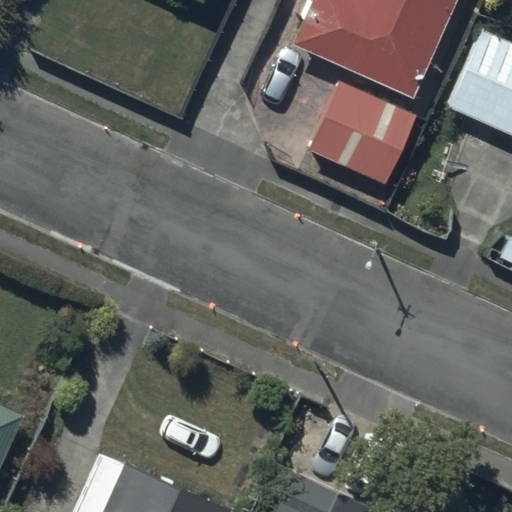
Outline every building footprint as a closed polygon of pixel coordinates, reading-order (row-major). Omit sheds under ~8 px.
[(302,0),(290,29),(411,83),(448,0),(302,0)] [(511,30),(478,16),(445,96),(511,124),(511,30)] [(416,104),(335,67),(303,137),(384,173),(416,104)] [(0,440),(20,397),(0,388),(0,440)] [(225,511),(234,494),(123,441),(119,450),(101,441),(66,511),(225,511)] [(289,454),(265,511),(350,511),(362,484),(289,454)] [(511,511),(511,489),(470,470),(456,500),(483,511),(511,511)]
